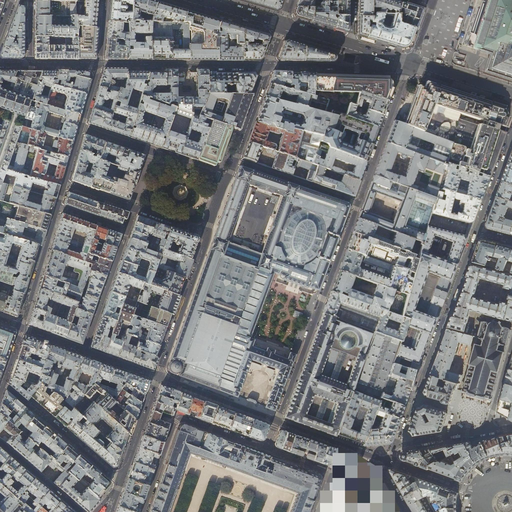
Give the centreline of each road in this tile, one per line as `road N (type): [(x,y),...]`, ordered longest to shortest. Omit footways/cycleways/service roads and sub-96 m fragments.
road 1 (residential): [(410,65),(276,420)]
road 2 (residential): [(475,232),(396,444)]
road 3 (residential): [(98,64),(267,65)]
road 4 (residential): [(208,232),(157,377)]
road 5 (residential): [(120,481),(2,383)]
road 6 (residential): [(21,327),(58,206)]
road 7 (residential): [(276,420),(157,377)]
